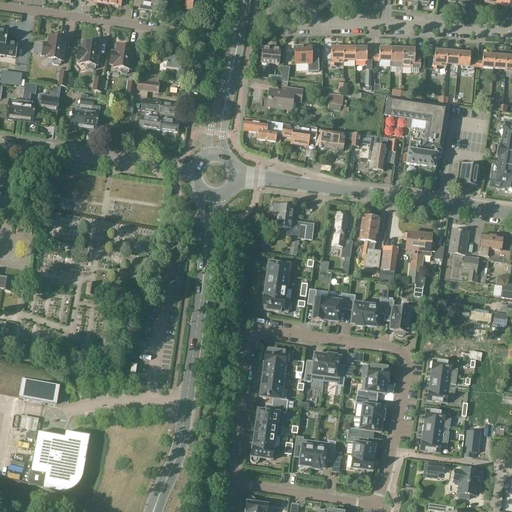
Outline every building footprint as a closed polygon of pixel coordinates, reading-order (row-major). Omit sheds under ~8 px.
[(140,0),(139,10),(140,10),(141,13),(145,13),(147,11),(151,12),(153,0),(140,0)] [(153,0),(151,12),(165,14),(167,0),(153,0)] [(185,0),(184,11),(199,13),(200,0),(185,0)] [(0,30),(0,56),(15,58),(18,44),(6,43),(7,32),(0,30)] [(42,55),(41,56),(45,57),(45,59),(52,60),(52,64),(53,65),(58,66),(60,65),(60,62),(62,62),(65,40),(48,38),(47,44),(43,44),(43,45),(42,55)] [(80,61),(80,64),(87,65),(86,68),(88,70),(93,71),(95,69),(95,66),(97,66),(100,45),(83,42),(82,49),(78,48),(76,61),(80,61)] [(260,63),(269,64),(272,43),(268,43),(267,47),(262,46),(260,63)] [(276,43),(272,43),(269,64),(279,65),(280,49),(275,48),(276,43)] [(115,53),(111,53),(109,65),(113,66),(113,68),(120,69),(120,72),(121,74),(126,75),(128,74),(128,70),(130,71),(133,49),(116,46),(115,53)] [(366,55),(366,48),(364,48),(363,46),(359,46),(358,48),(354,48),(355,62),(366,62),(366,71),(371,71),(371,62),(372,55),(366,55)] [(391,46),(379,46),(379,54),(374,54),(374,60),(390,61),(391,46)] [(293,48),(294,66),(307,66),(308,73),(319,73),(318,51),(311,51),(311,48),(311,47),(293,48)] [(392,49),(391,49),(390,68),(397,68),(396,73),(401,73),(402,65),(402,49),(398,49),(397,47),(392,47),(392,49)] [(403,49),(402,49),(402,65),(409,65),(409,69),(420,69),(420,59),(414,59),(415,49),(409,49),(408,47),(404,47),(403,49)] [(343,64),(343,62),(343,48),(331,48),(331,67),(336,67),(336,64),(343,64)] [(354,48),(343,48),(343,62),(355,62),(354,48)] [(446,68),(446,65),(447,52),(434,51),(433,70),(438,71),(438,67),(446,68)] [(446,65),(458,66),(459,53),(447,52),(446,65)] [(458,66),(474,68),(474,61),(470,61),(470,54),(459,53),(458,66)] [(477,61),(476,68),(493,69),(494,56),(482,55),(482,62),(477,61)] [(179,62),(179,58),(178,56),(176,56),(174,57),(164,56),(162,64),(159,65),(160,72),(165,73),(166,69),(180,71),(182,63),(179,62)] [(506,56),(494,56),(493,69),(505,70),(506,56)] [(289,68),(282,67),(281,77),(280,82),(281,83),(287,83),(289,68)] [(22,75),(5,72),(4,85),(20,87),(22,75)] [(137,81),(136,91),(147,93),(147,92),(158,94),(159,84),(158,83),(159,76),(138,73),(137,81)] [(58,87),(66,88),(67,79),(68,75),(60,74),(58,87)] [(91,92),(101,94),(103,79),(93,78),(91,92)] [(124,96),(134,98),(136,85),(127,82),(124,96)] [(24,89),(22,100),(19,120),(33,122),(33,121),(35,120),(35,116),(34,115),(35,104),(29,104),(30,93),(29,93),(30,85),(24,85),(24,89)] [(39,111),(57,114),(59,99),(60,88),(51,86),(49,98),(41,97),(39,111)] [(6,119),(19,120),(22,100),(24,89),(16,88),(15,102),(8,101),(6,119)] [(270,91),(267,107),(290,110),(291,103),(301,104),(302,91),(281,88),(280,93),(270,91)] [(146,101),(147,93),(136,91),(135,100),(142,101),(146,101)] [(87,96),(80,95),(79,106),(79,111),(72,110),(69,127),(83,129),(87,100),(87,96)] [(328,105),(327,111),(340,113),(340,112),(340,107),(342,107),(342,101),(343,97),(329,95),(328,105)] [(384,116),(412,120),(411,129),(411,130),(409,141),(408,150),(406,165),(419,167),(419,170),(421,172),(432,174),(434,172),(436,158),(440,159),(448,108),(387,98),(384,116)] [(94,101),(87,100),(83,129),(96,131),(99,114),(92,113),(94,101)] [(159,103),(146,101),(142,101),(141,111),(146,112),(145,118),(140,117),(139,128),(140,131),(145,132),(146,129),(159,131),(160,120),(157,120),(157,115),(159,103)] [(159,103),(157,115),(173,117),(174,116),(175,104),(159,102),(159,103)] [(116,114),(118,104),(108,103),(107,112),(116,114)] [(174,116),(173,117),(157,115),(157,120),(160,120),(159,131),(177,133),(179,122),(178,122),(179,117),(174,116)] [(276,135),(281,135),(282,124),(267,122),(266,126),(257,124),(257,123),(244,122),(243,131),(258,134),(257,140),(275,142),(276,135)] [(491,173),(489,189),(511,192),(511,123),(504,122),(496,174),(491,173)] [(305,128),(282,124),(281,135),(291,137),(290,144),(298,146),(298,142),(300,142),(301,136),(303,137),(304,130),(305,128)] [(300,142),(298,142),(298,146),(308,147),(309,137),(316,138),(317,132),(315,132),(304,130),(303,137),(301,136),(300,142)] [(350,147),(352,135),(338,133),(338,135),(327,134),(324,149),(342,152),(344,140),(349,141),(348,146),(350,147)] [(360,136),(352,135),(350,147),(358,148),(360,136)] [(380,139),(371,137),(367,161),(371,162),(371,161),(377,162),(377,160),(378,155),(379,156),(380,154),(382,154),(383,147),(382,147),(383,143),(380,143),(380,139)] [(387,140),(380,139),(380,143),(383,143),(382,147),(383,147),(382,154),(380,154),(379,156),(378,155),(377,160),(377,162),(371,161),(371,162),(370,170),(383,172),(384,163),(386,164),(389,148),(386,148),(387,140)] [(479,167),(465,165),(463,175),(460,175),(459,183),(476,186),(479,167)] [(278,212),(277,216),(292,218),(294,207),(273,204),(272,211),(278,212)] [(335,235),(333,246),(342,248),(341,258),(345,259),(350,260),(352,243),(350,242),(352,231),(346,230),(348,216),(345,216),(344,215),(341,214),(340,215),(337,215),(335,229),(337,229),(337,235),(335,235)] [(292,218),(277,216),(276,228),(287,230),(286,238),(311,241),(313,228),(292,225),(292,218)] [(362,217),(359,241),(364,242),(363,249),(369,250),(370,243),(368,243),(371,218),(362,217)] [(363,249),(362,255),(366,255),(364,267),(364,268),(378,270),(378,267),(380,253),(372,252),(374,244),(376,244),(379,220),(371,218),(368,243),(370,243),(369,250),(363,249)] [(452,230),(449,253),(461,255),(463,246),(466,247),(468,232),(452,230)] [(415,272),(419,235),(404,234),(404,241),(407,242),(406,250),(415,251),(414,255),(413,255),(412,261),(410,261),(408,284),(419,285),(420,278),(421,273),(415,272)] [(415,272),(421,273),(423,257),(431,258),(431,252),(429,252),(431,237),(419,235),(415,272)] [(489,257),(492,236),(482,235),(479,250),(480,250),(479,257),(489,258),(489,257)] [(503,238),(492,236),(489,257),(489,262),(509,265),(511,253),(501,252),(503,238)] [(261,238),(259,246),(267,248),(268,239),(261,238)] [(290,256),(290,255),(296,256),(298,241),(292,240),(291,252),(283,251),(282,255),(290,256)] [(396,249),(389,248),(383,247),(379,279),(393,281),(396,255),(397,255),(398,249),(396,248),(396,249)] [(442,261),(444,248),(435,247),(433,260),(442,261)] [(462,272),(469,273),(471,259),(464,258),(462,272)] [(478,260),(471,259),(469,273),(467,283),(474,284),(478,260)] [(267,270),(267,275),(287,278),(289,266),(281,265),(276,264),(269,263),(268,268),(267,270)] [(266,282),(266,286),(286,289),(287,278),(267,275),(266,280),(266,282)] [(0,289),(5,290),(4,292),(10,293),(12,279),(0,277),(0,289)] [(96,286),(88,285),(86,294),(94,296),(96,286)] [(286,289),(266,286),(265,291),(264,292),(264,297),(263,298),(284,300),(286,289)] [(511,287),(500,286),(499,298),(511,300),(511,287)] [(325,323),(325,322),(324,322),(328,296),(327,296),(328,293),(316,292),(309,291),(307,306),(313,307),(311,321),(325,323)] [(328,296),(324,322),(325,322),(331,323),(332,322),(338,323),(338,316),(339,316),(339,310),(346,311),(348,296),(341,295),(341,298),(328,296)] [(348,296),(346,311),(352,312),(351,317),(350,324),(355,325),(355,327),(364,328),(364,327),(363,327),(366,306),(353,304),(354,297),(348,296)] [(284,300),(263,298),(264,297),(262,297),(261,310),(263,311),(280,314),(280,313),(287,314),(289,301),(284,300)] [(378,316),(384,316),(386,302),(380,301),(379,308),(366,306),(363,327),(364,327),(370,328),(371,327),(376,328),(377,321),(378,316)] [(405,334),(406,334),(410,310),(396,309),(396,310),(392,310),(393,302),(386,302),(384,316),(384,322),(390,323),(389,330),(393,331),(393,332),(396,333),(397,335),(399,337),(401,337),(404,336),(405,334)] [(494,314),(492,327),(505,329),(507,316),(494,314)] [(264,351),(263,364),(285,367),(286,354),(284,353),(267,350),(267,351),(264,351)] [(311,381),(323,383),(326,357),(320,356),(319,357),(314,356),(313,363),(306,362),(304,382),(310,383),(311,381)] [(342,388),(344,377),(345,367),(339,366),(340,359),(335,359),(335,357),(326,356),(326,357),(323,383),(336,384),(336,387),(342,388)] [(0,395),(55,405),(57,393),(49,391),(50,387),(62,390),(61,381),(59,378),(54,373),(49,371),(0,361),(0,395)] [(452,364),(432,361),(430,371),(432,371),(431,375),(455,378),(456,371),(451,370),(452,364)] [(264,371),(263,375),(283,378),(285,367),(263,364),(264,364),(263,369),(264,371)] [(346,364),(345,367),(344,377),(351,378),(352,365),(346,364)] [(361,379),(366,380),(388,383),(389,370),(387,369),(370,366),(370,367),(363,366),(361,379)] [(262,381),(261,386),(282,389),(283,378),(263,375),(262,380),(262,381)] [(431,375),(429,388),(448,390),(449,385),(454,386),(455,378),(431,375)] [(357,392),(356,398),(376,401),(377,394),(384,395),(385,390),(386,389),(386,383),(388,383),(366,380),(364,393),(357,392)] [(280,401),(282,389),(261,386),(260,392),(261,393),(260,398),(267,399),(272,400),(271,406),(286,408),(287,402),(280,401)] [(454,391),(448,390),(429,388),(429,392),(427,392),(426,402),(446,404),(447,398),(453,399),(454,391)] [(362,406),(360,419),(381,422),(382,422),(384,413),(382,413),(382,408),(375,407),(376,401),(356,398),(355,405),(362,406)] [(286,408),(271,406),(266,405),(265,412),(258,411),(257,416),(256,417),(256,423),(281,426),(283,415),(285,415),(286,408)] [(425,421),(424,425),(443,428),(449,429),(450,421),(444,420),(445,414),(425,412),(424,421),(425,421)] [(25,430),(36,432),(38,421),(21,418),(19,429),(25,430)] [(348,430),(347,437),(365,439),(366,433),(372,433),(379,434),(379,429),(380,428),(381,422),(360,419),(359,431),(348,430)] [(255,434),(280,437),(281,426),(256,423),(255,428),(256,430),(255,434)] [(424,425),(423,437),(447,440),(448,434),(442,433),(443,428),(424,425)] [(28,485),(42,489),(42,490),(55,492),(57,493),(59,493),(61,493),(63,493),(65,493),(67,492),(68,492),(70,491),(72,490),(73,489),(75,488),(76,487),(77,486),(78,484),(80,483),(80,481),(81,479),(82,478),(82,476),(83,474),(83,470),(85,460),(89,437),(85,436),(83,436),(71,434),(65,432),(64,438),(52,436),(44,435),(37,433),(32,462),(29,476),(28,485)] [(280,438),(280,437),(255,434),(254,439),(253,440),(253,445),(274,448),(275,437),(280,438)] [(364,445),(365,439),(347,437),(346,443),(353,444),(351,457),(372,459),(373,453),(372,452),(373,446),(364,445)] [(446,449),(447,440),(423,437),(422,442),(421,442),(419,452),(439,454),(440,448),(446,449)] [(311,470),(311,471),(311,470),(315,444),(302,442),(302,440),(295,439),(293,459),(300,460),(299,466),(304,467),(305,469),(311,469),(311,470)] [(332,464),(331,466),(333,466),(334,454),(335,443),(328,442),(327,443),(327,445),(315,444),(311,470),(320,472),(320,469),(324,469),(325,463),(332,464)] [(272,461),(274,448),(253,445),(252,445),(249,460),(249,461),(250,461),(250,462),(251,463),(251,464),(252,464),(254,465),(256,464),(257,464),(257,463),(258,462),(259,459),(272,461)] [(334,454),(333,466),(339,467),(341,455),(334,454)] [(373,459),(372,459),(351,457),(350,470),(363,472),(362,473),(362,474),(363,475),(363,476),(364,477),(365,478),(366,478),(367,478),(368,478),(369,477),(370,477),(371,476),(371,475),(372,473),(373,459)] [(443,466),(427,464),(426,472),(441,474),(443,466)] [(474,497),(478,472),(460,469),(459,471),(454,470),(452,483),(458,484),(457,495),(458,495),(457,499),(467,501),(468,496),(474,497)] [(266,511),(268,506),(255,504),(255,502),(254,500),(252,498),(249,498),(247,499),(247,500),(246,501),(244,511),(266,511)]
